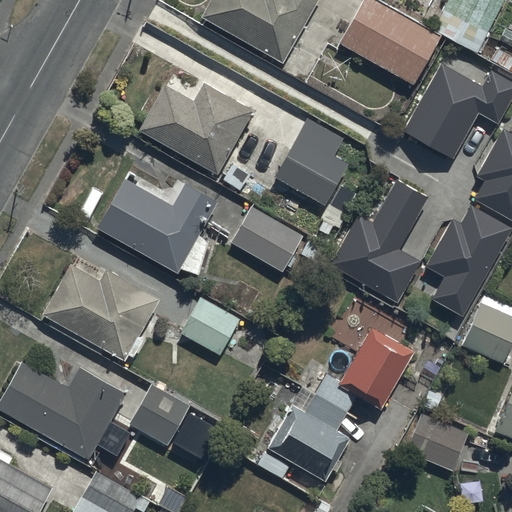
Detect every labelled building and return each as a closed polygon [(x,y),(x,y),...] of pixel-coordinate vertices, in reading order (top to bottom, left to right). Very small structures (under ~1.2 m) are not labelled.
[(210,0),(200,18),(282,65),(320,0),(210,0)] [(370,0),(363,0),(339,45),(413,86),(439,38),(370,0)] [(503,0),(446,0),(432,31),(477,53),(503,0)] [(511,98),(511,82),(491,71),(482,88),(441,65),(405,131),(454,158),(479,114),(498,124),(511,98)] [(163,86),(137,131),(217,176),(253,112),(203,84),(192,103),(163,86)] [(305,118),(273,179),(324,206),(345,164),(331,157),(342,137),(305,118)] [(511,133),(503,128),(476,176),(484,180),(474,199),(511,220),(511,133)] [(124,179),(96,229),(174,274),(177,269),(197,276),(206,245),(197,238),(216,204),(183,185),(171,206),(124,179)] [(428,197),(396,180),(372,223),(359,216),(331,265),(398,302),(420,262),(398,249),(428,197)] [(511,229),(511,228),(470,205),(460,224),(452,220),(426,267),(445,278),(433,299),(463,316),(511,229)] [(251,207),(229,242),(280,273),(301,238),(251,207)] [(157,300),(104,270),(97,282),(68,266),(42,314),(123,359),(125,355),(133,360),(144,340),(137,336),(157,300)] [(511,313),(511,307),(482,296),(461,347),(503,364),(511,341),(511,318),(510,318),(511,313)] [(200,297),(179,334),(219,357),(240,320),(200,297)] [(335,384),(354,398),(380,413),(411,360),(365,333),(335,384)] [(20,363),(0,398),(0,410),(88,460),(125,395),(78,369),(67,389),(20,363)] [(323,377),(313,394),(302,387),(286,414),(267,449),(325,482),(350,439),(335,431),(354,398),(335,384),(323,377)] [(189,406),(152,385),(130,424),(167,445),(189,406)] [(511,389),(494,431),(511,438),(511,389)] [(217,430),(189,414),(173,442),(201,458),(217,430)] [(422,459),(450,470),(464,434),(435,423),(422,459)] [(0,511),(37,511),(50,489),(7,465),(11,458),(0,451),(0,511)] [(142,511),(147,504),(94,473),(72,511),(132,511),(134,509),(140,511),(142,511)]
